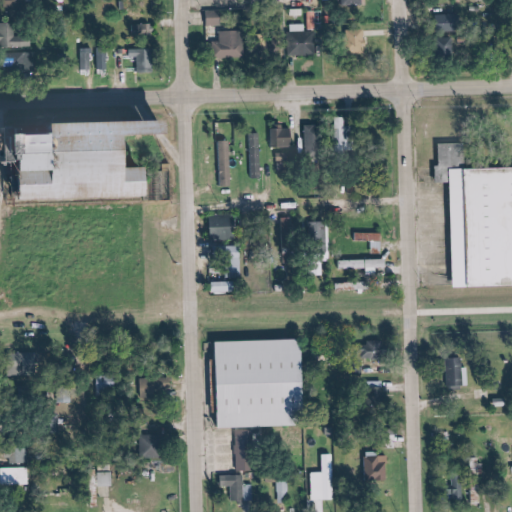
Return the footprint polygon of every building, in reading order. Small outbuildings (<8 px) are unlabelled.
[(209,25),(227,26),(228,12),(209,11),(209,25)] [(132,24),(132,35),(155,35),(154,24),(132,24)] [(351,30),(352,54),(368,53),(367,29),(351,30)] [(33,31),(3,31),(3,47),(33,46),(33,31)] [(245,31),(222,31),(223,41),(217,41),(217,58),(245,57),(245,31)] [(109,70),(110,49),(97,48),(96,70),(109,70)] [(129,48),(129,57),(138,57),(137,71),(152,72),(153,49),(129,48)] [(80,49),(80,70),(90,70),(91,49),(80,49)] [(19,201),(154,201),(153,158),(127,158),(126,132),(168,132),(168,109),(0,109),(0,187),(9,187),(8,155),(19,154),(19,201)] [(306,151),(323,151),(324,125),(307,124),(306,151)] [(271,147),(295,148),(296,127),(272,126),(271,147)] [(260,133),(249,133),(250,178),(261,178),(260,133)] [(219,187),(233,186),(232,141),(218,141),(219,187)] [(511,166),(459,170),(462,284),(511,282),(511,166)] [(211,240),(242,239),(242,215),(211,215),(211,240)] [(283,218),(285,246),(295,246),(293,217),(283,218)] [(310,240),(329,241),(330,222),(311,222),(310,240)] [(373,253),(383,253),(384,233),(358,233),(358,241),(374,241),(373,253)] [(243,246),(218,246),(218,269),(228,269),(228,278),(243,278),(243,246)] [(390,259),(342,260),(342,269),(369,268),(369,275),(379,275),(379,267),(390,267),(390,259)] [(239,291),(239,282),(217,282),(217,292),(239,291)] [(223,337),(226,430),(316,426),(311,335),(223,337)] [(39,352),(22,352),(23,374),(40,374),(39,352)] [(450,387),(467,386),(466,358),(449,359),(450,387)] [(142,378),(142,401),(160,401),(160,389),(171,389),(171,378),(142,378)] [(8,463),(29,463),(29,444),(8,444),(8,463)] [(236,447),(237,471),(253,470),(252,446),(236,447)] [(312,472),(313,500),(335,499),(334,454),(324,454),(324,472),(312,472)] [(389,479),(388,454),(367,454),(367,480),(389,479)] [(30,467),(1,467),(1,485),(30,484),(30,467)] [(115,486),(115,472),(100,472),(100,486),(115,486)] [(223,475),(223,486),(233,486),(233,501),(254,501),(253,484),(245,484),(245,474),(223,475)]
